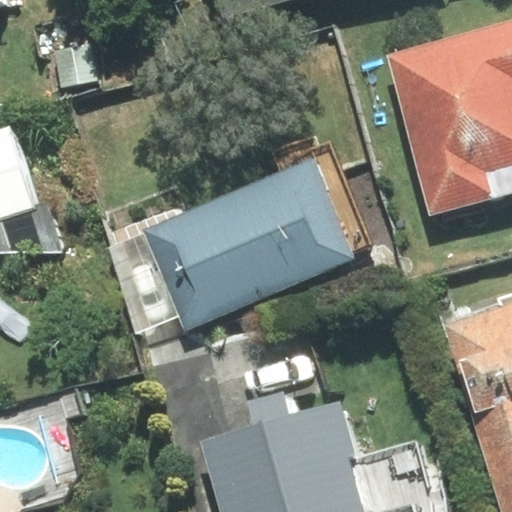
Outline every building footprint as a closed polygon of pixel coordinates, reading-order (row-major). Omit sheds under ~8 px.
[(0,0),(0,11),(25,3),(23,0),(0,0)] [(242,0),(249,22),(329,0),(242,0)] [(511,32),(407,54),(442,220),(511,205),(511,32)] [(43,214),(53,211),(32,131),(0,139),(0,256),(51,243),(43,214)] [(335,163),(161,228),(198,327),(372,261),(335,163)] [(511,314),(465,326),(511,511),(511,314)] [(387,511),(360,406),(221,442),(239,511),(387,511)]
